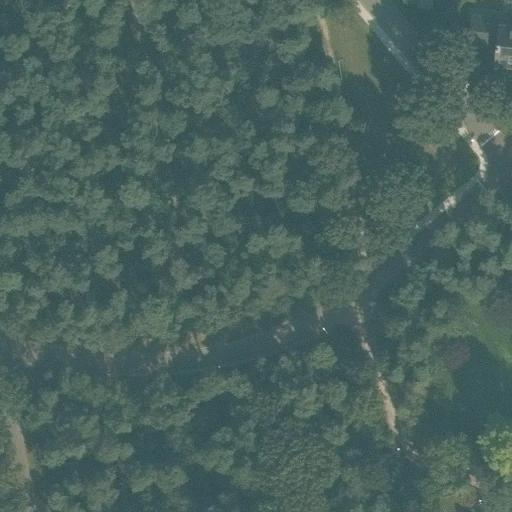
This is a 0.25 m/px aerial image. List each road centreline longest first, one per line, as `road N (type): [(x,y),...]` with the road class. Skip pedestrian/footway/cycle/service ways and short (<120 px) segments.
road 1 (residential): [(0,350),(201,365),(352,307)]
road 2 (residential): [(511,465),(458,473),(416,455),(352,307)]
road 3 (residential): [(510,168),(364,0)]
road 4 (residential): [(352,307),(510,168)]
road 5 (residential): [(26,511),(0,381)]
